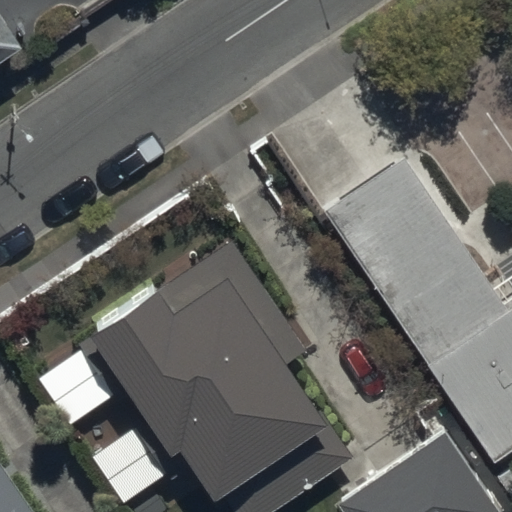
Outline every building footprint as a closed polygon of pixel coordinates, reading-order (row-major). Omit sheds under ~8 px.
[(0,0),(0,72),(27,54),(0,13),(0,0)] [(430,363),(501,470),(511,462),(511,308),(510,310),(407,154),(327,208),(430,363)] [(216,245),(99,322),(28,369),(70,432),(141,385),(224,511),(276,511),(358,459),(297,368),(319,354),(237,231),(216,245)] [(340,496),(351,511),(505,511),(447,425),(340,496)] [(0,511),(35,511),(0,458),(0,511)]
